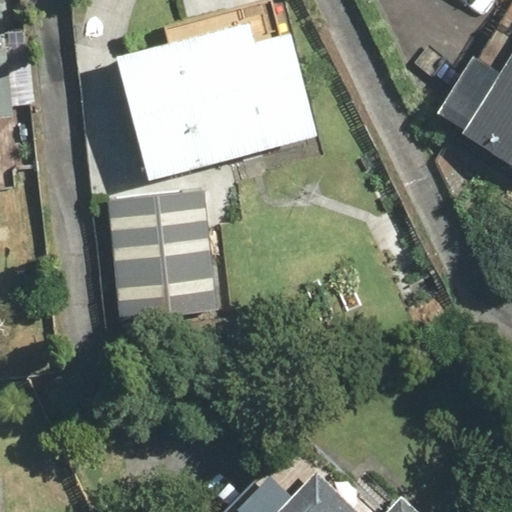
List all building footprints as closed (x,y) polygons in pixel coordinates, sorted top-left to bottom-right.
[(118,44),(148,168),(319,126),(294,23),(258,32),(252,11),(118,44)] [(0,114),(15,113),(6,12),(0,12),(0,114)] [(511,153),(511,41),(500,61),(471,44),(433,105),(511,153)] [(206,178),(107,188),(120,317),(219,307),(206,178)] [(397,207),(367,222),(409,308),(440,293),(397,207)] [(267,511),(424,511),(402,490),(385,507),(384,508),(327,452),(267,511)]
